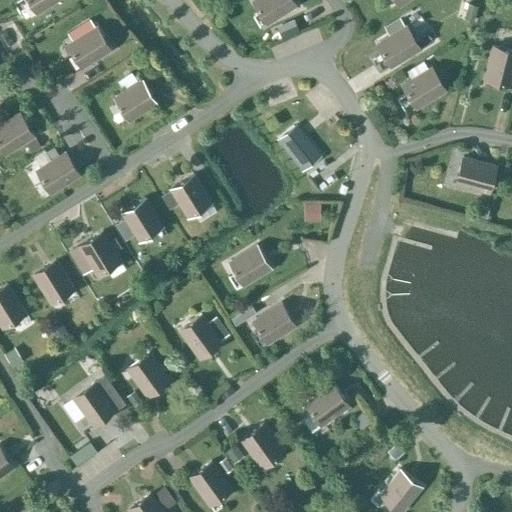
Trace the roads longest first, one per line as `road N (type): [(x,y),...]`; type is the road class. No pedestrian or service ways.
road 1 (residential): [(341,323),(85,493),(0,361)]
road 2 (residential): [(456,511),(465,466),(410,413),(341,323)]
road 3 (residential): [(341,323),(333,263),(365,149)]
road 4 (residential): [(247,72),(235,95),(115,171)]
road 5 (residential): [(0,97),(33,80),(82,119),(115,171)]
road 6 (residential): [(511,140),(469,132),(365,149)]
road 7 (residential): [(115,171),(0,243)]
